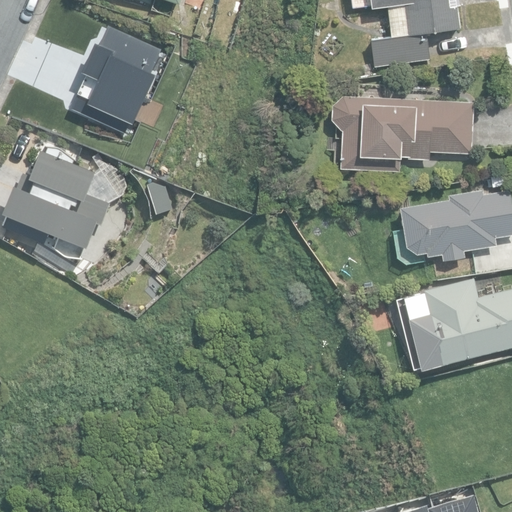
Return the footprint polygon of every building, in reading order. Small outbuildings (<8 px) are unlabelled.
[(132,0),(163,10),(166,1),(178,5),(180,0),(132,0)] [(369,39),(373,66),(430,59),(426,34),(459,29),(456,6),(448,7),(447,0),(368,0),(370,8),(386,5),(391,36),(369,39)] [(105,21),(70,97),(128,123),(163,47),(105,21)] [(341,168),(398,170),(399,157),(428,158),(431,151),(470,153),(472,102),(343,96),(332,106),(331,119),(342,130),(341,168)] [(0,223),(0,230),(80,260),(87,242),(93,245),(109,201),(87,193),(96,169),(41,149),(32,175),(20,170),(0,223)] [(504,172),(491,175),(493,186),(506,183),(504,172)] [(173,208),(165,182),(147,187),(155,214),(173,208)] [(442,254),(442,260),(464,257),(464,250),(496,246),(496,237),(511,234),(511,209),(509,191),(483,193),(483,190),(448,195),(448,199),(399,207),(406,246),(416,253),(426,253),(426,256),(442,254)] [(176,279),(164,267),(148,282),(160,294),(176,279)] [(511,288),(478,296),(473,278),(423,289),(433,337),(430,338),(431,342),(426,348),(428,359),(436,361),(437,364),(511,345),(511,288)] [(476,511),(470,489),(385,511),(476,511)]
